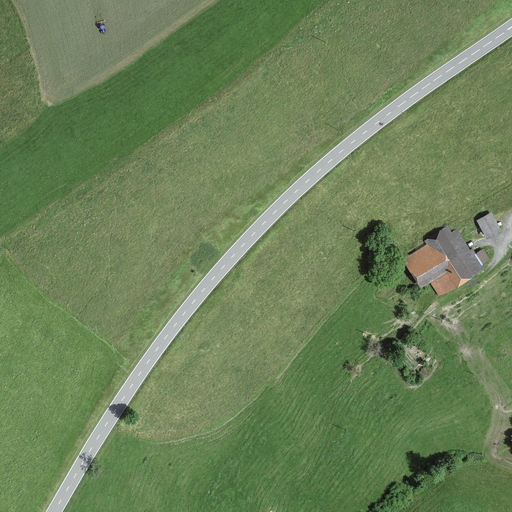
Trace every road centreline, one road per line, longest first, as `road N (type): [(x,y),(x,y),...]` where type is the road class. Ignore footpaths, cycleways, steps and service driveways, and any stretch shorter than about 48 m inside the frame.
road 1 (secondary): [(54,511),(175,323),(262,223),(345,146),(511,27)]
road 2 (track): [(511,470),(491,460),(487,439),(502,416),(489,383),(438,328),(440,306),(496,259),(511,221)]
